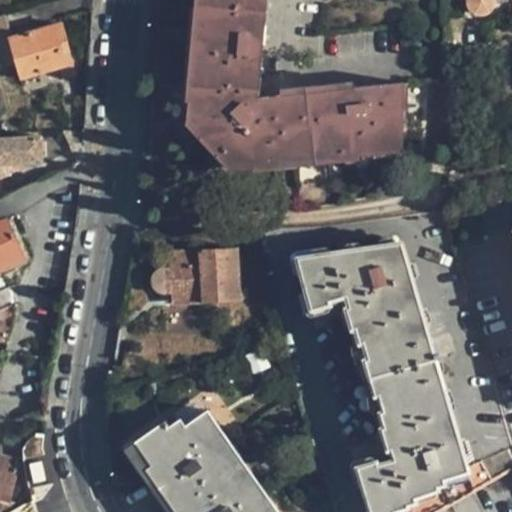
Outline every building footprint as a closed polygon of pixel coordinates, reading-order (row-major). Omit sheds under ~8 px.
[(267,0),(203,0),(193,121),(234,164),(403,147),(404,83),(258,99),(266,17),(267,0)] [(511,0),(467,0),(468,3),(470,8),(473,11),(476,13),(480,14),(486,13),(490,9),(493,5),(493,0),(511,0)] [(5,16),(0,17),(0,70),(17,65),(22,80),(61,69),(64,79),(76,75),(61,23),(10,38),(8,33),(10,33),(5,16)] [(0,178),(6,177),(5,166),(41,163),(40,138),(0,141),(0,178)] [(6,221),(0,223),(0,271),(24,260),(6,221)] [(439,511),(511,469),(511,459),(507,450),(464,468),(399,246),(301,261),(314,306),(328,303),(327,299),(347,293),(352,309),(349,310),(354,327),(357,327),(362,342),(365,341),(371,362),(367,363),(377,393),(380,392),(386,413),(383,414),(387,429),(383,430),(389,447),(392,446),(397,463),(375,469),(373,466),(361,470),(372,511),(439,511)] [(154,284),(155,288),(156,290),(162,294),(173,294),(174,306),(240,301),(236,250),(171,253),(172,269),(164,270),(159,271),(155,275),(153,279),(154,284)] [(0,312),(11,308),(13,315),(0,319),(0,338),(10,342),(19,313),(17,307),(18,305),(22,287),(5,291),(0,293),(0,312)] [(0,312),(0,319),(13,315),(11,308),(0,312)] [(278,511),(207,411),(186,426),(180,420),(169,427),(166,422),(136,443),(152,466),(145,470),(174,511),(278,511)] [(0,511),(2,511),(7,510),(17,469),(16,460),(1,456),(0,458),(0,511)] [(22,506),(23,511),(49,511),(48,506),(43,508),(38,492),(29,495),(22,506)]
